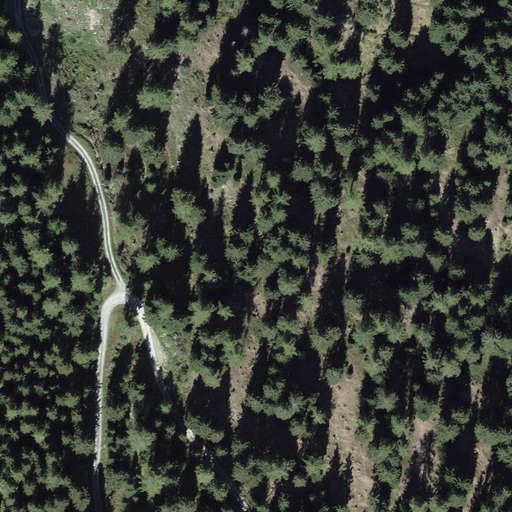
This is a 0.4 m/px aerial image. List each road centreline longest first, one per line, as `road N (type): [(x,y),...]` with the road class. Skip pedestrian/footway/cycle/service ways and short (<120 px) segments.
road 1 (track): [(248,511),(165,396),(143,312),(123,295),(106,313),(98,386),(100,511)]
road 2 (track): [(123,295),(95,175),(45,98),(19,0)]
